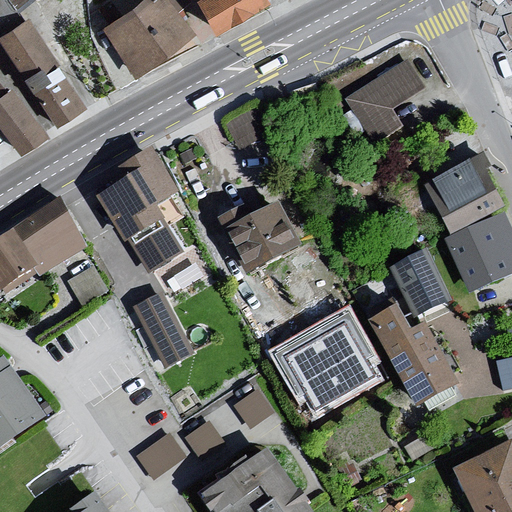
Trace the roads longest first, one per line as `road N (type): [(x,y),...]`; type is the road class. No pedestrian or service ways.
road 1 (primary): [(367,0),(0,201)]
road 2 (residential): [(440,0),(511,167)]
